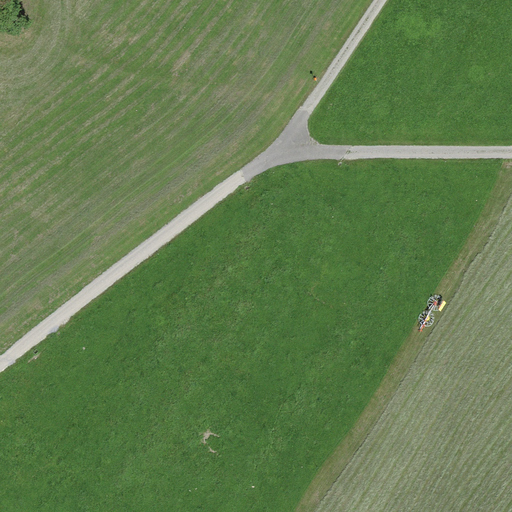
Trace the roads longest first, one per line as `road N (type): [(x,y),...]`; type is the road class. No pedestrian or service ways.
road 1 (track): [(0,366),(106,276),(283,152)]
road 2 (track): [(511,157),(283,152)]
road 3 (track): [(384,0),(283,152)]
